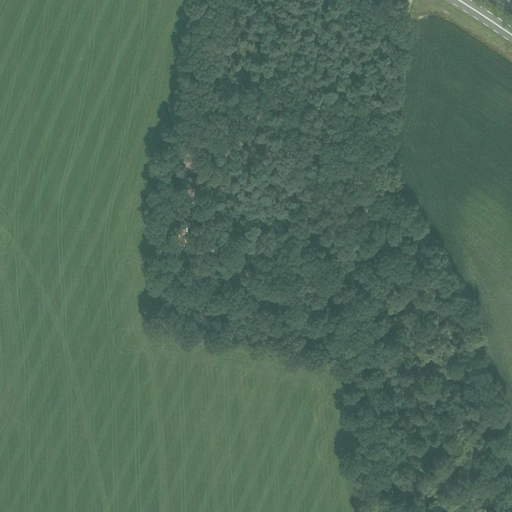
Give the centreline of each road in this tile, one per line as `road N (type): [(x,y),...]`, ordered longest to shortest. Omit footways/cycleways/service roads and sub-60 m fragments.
road 1 (track): [(396,511),(367,331),(337,274),(360,179),(390,127),(409,0)]
road 2 (track): [(170,262),(279,285),(337,280)]
